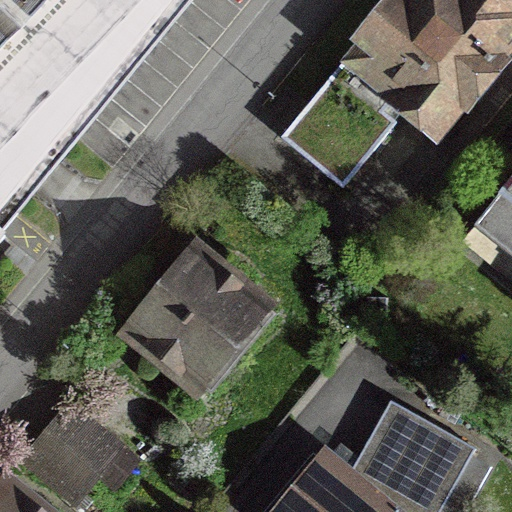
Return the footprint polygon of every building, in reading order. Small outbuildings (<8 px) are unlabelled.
[(0,0),(0,237),(194,0),(0,0)] [(349,61),(347,59),(345,62),(282,138),(343,189),(397,123),(374,104),(383,93),(406,112),(435,136),(463,102),(466,104),(500,62),(497,60),(511,42),(511,0),(399,0),(399,1),(396,0),(394,0),(361,41),(364,43),(349,61)] [(511,179),(499,195),(499,196),(511,206),(511,179)] [(275,315),(197,251),(130,333),(197,388),(200,384),(211,393),(275,315)] [(69,406),(25,460),(75,502),(120,447),(69,406)] [(328,458),(304,487),(296,483),(279,511),(429,511),(425,510),(464,442),(409,411),(365,489),(328,458)] [(41,511),(6,483),(0,491),(0,511),(41,511)]
